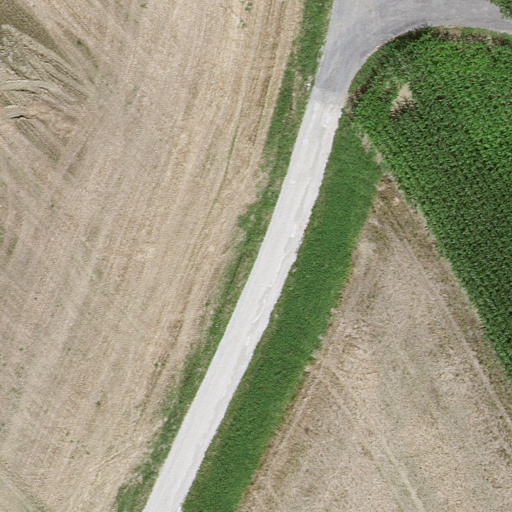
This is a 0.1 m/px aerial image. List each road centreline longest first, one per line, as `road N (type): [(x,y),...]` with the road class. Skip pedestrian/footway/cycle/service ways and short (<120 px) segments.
road 1 (track): [(354,44),(157,511)]
road 2 (track): [(356,0),(354,44),(459,10),(511,28)]
